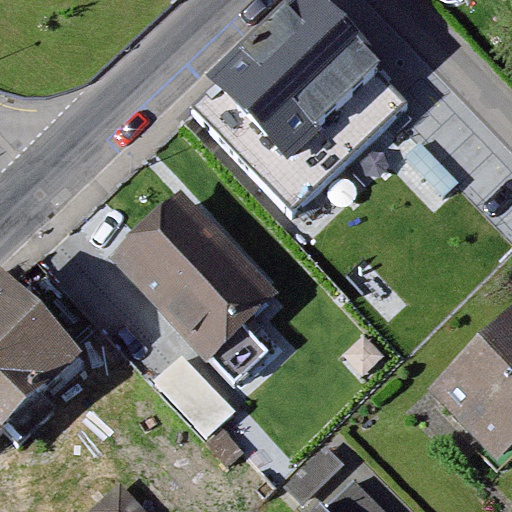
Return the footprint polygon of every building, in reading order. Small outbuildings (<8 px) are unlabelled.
[(356,0),(331,0),(206,115),(301,218),(404,124),(429,151),(465,119),(356,0)] [(196,201),(126,267),(229,376),(299,310),(196,201)] [(101,372),(23,291),(0,313),(0,465),(22,443),(34,456),(72,419),(63,409),(101,372)] [(495,458),(511,442),(511,316),(433,389),(495,458)] [(319,502),(355,469),(329,442),(294,475),(319,502)] [(380,511),(362,492),(340,511),(380,511)]
